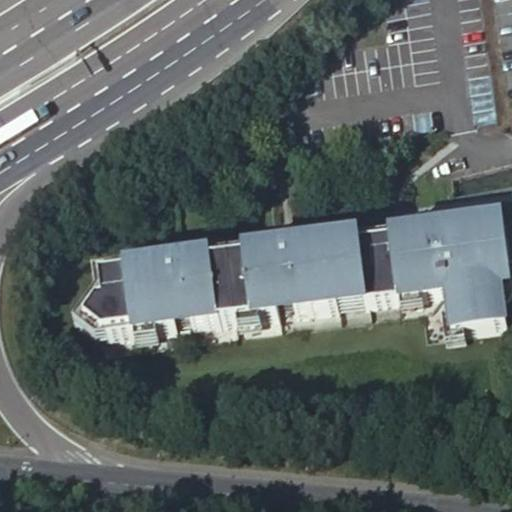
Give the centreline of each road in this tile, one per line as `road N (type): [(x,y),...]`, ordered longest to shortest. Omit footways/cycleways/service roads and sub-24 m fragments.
road 1 (tertiary): [(164,486),(441,511)]
road 2 (unknown): [(305,93),(442,77),(432,0)]
road 3 (trunk): [(164,486),(57,449),(0,381)]
road 4 (trunk): [(0,229),(48,149),(106,76)]
road 5 (tertiary): [(0,472),(164,486)]
road 6 (trunk): [(106,76),(221,0)]
road 7 (trunk): [(0,135),(106,76)]
